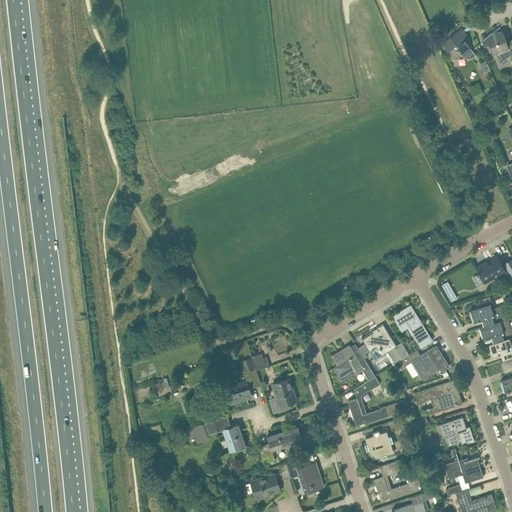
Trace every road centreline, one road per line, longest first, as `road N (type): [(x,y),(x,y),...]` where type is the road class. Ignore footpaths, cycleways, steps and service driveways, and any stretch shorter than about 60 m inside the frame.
road 1 (motorway): [(74,511),(13,0)]
road 2 (motorway): [(0,127),(46,511)]
road 3 (track): [(118,170),(103,239),(138,511)]
road 4 (residential): [(511,491),(472,368),(417,276)]
road 5 (unclassified): [(309,341),(417,276)]
